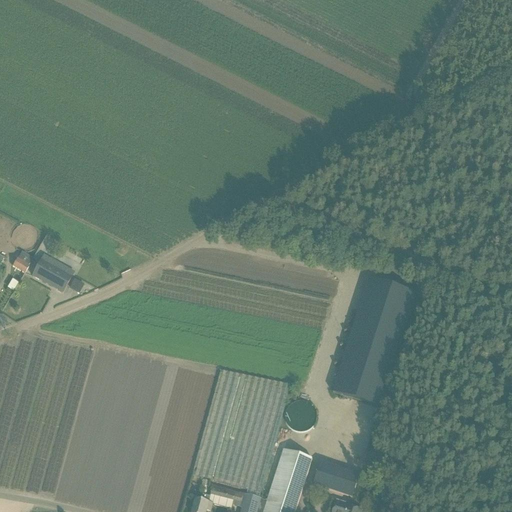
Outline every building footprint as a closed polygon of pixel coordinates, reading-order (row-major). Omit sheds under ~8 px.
[(17,260),(12,267),(25,275),(29,267),(33,260),(21,253),(17,260)] [(39,266),(32,277),(62,294),(71,279),(70,278),(41,262),(39,266)] [(369,281),(333,394),(381,410),(417,296),(369,281)] [(16,282),(11,291),(18,295),(23,286),(16,282)] [(84,316),(82,329),(310,374),(312,362),(223,345),(224,343),(315,360),(316,354),(217,334),(218,327),(131,311),(130,316),(121,314),(122,309),(120,308),(118,319),(117,323),(84,316)] [(260,499),(291,386),(221,372),(192,476),(248,491),(247,496),(260,499)] [(296,422),(298,422),(298,430),(311,430),(311,406),(296,406),(296,422)] [(295,511),(312,460),(284,451),(267,502),(220,489),(213,487),(210,498),(203,496),(202,502),(196,500),(193,511),(206,511),(207,511),(209,511),(211,511),(213,505),(232,510),(233,506),(241,508),(243,509),(241,511),(295,511)] [(352,499),(360,476),(322,463),(314,486),(352,499)] [(359,511),(349,509),(350,506),(337,502),(334,511),(359,511)]
